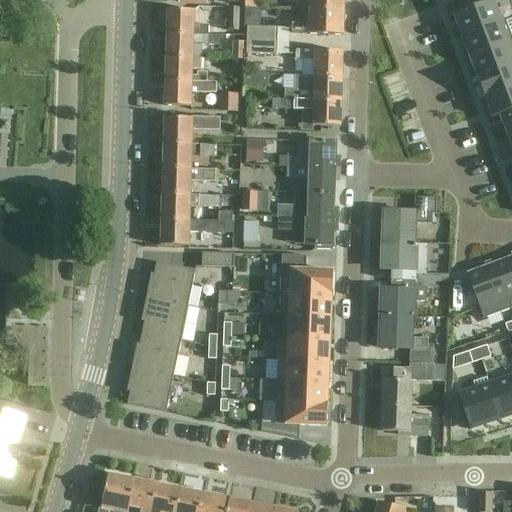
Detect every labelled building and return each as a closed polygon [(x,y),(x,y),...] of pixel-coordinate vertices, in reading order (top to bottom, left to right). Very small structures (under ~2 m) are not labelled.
[(245,0),(245,9),(255,9),(259,9),(259,0),(245,0)] [(309,0),(309,10),(343,11),(343,0),(309,0)] [(447,0),(449,4),(458,0),(462,0),(467,11),(493,1),(496,0),(447,0)] [(453,16),(461,37),(501,22),(493,1),(467,11),(453,16)] [(238,9),(228,8),(228,31),(238,31),(238,9)] [(245,9),(244,21),(254,21),(255,9),(245,9)] [(343,36),(343,11),(309,10),(309,25),(290,24),(289,34),(343,36)] [(167,11),(167,35),(208,36),(209,27),(199,26),(199,30),(193,30),(194,11),(167,11)] [(461,37),(469,57),(511,41),(511,38),(506,22),(506,21),(505,20),(501,21),(501,23),(461,37)] [(244,29),(244,43),(274,43),(275,29),(244,29)] [(221,36),(208,36),(167,35),(166,58),(201,59),(202,46),(221,47),(221,36)] [(511,41),(469,57),(477,78),(511,64),(511,41)] [(233,59),(243,60),(243,42),(233,42),(233,59)] [(274,57),(274,43),(244,43),(244,56),(274,57)] [(313,77),(341,78),(342,52),(294,51),(294,61),(313,61),(313,77)] [(201,59),(166,58),(165,83),(207,84),(207,74),(198,74),(198,78),(192,78),(192,70),(201,71),(201,59)] [(243,60),(233,59),(233,60),(233,73),(243,74),(243,60)] [(511,64),(477,78),(484,98),(511,87),(511,64)] [(267,76),(243,76),(243,88),(267,88),(267,76)] [(341,78),(313,77),(292,77),(292,91),(282,91),(282,100),(341,101),(341,78)] [(191,108),(191,94),(216,95),(217,84),(207,84),(165,83),(164,107),(191,108)] [(511,87),(484,98),(492,119),(500,116),(499,115),(511,110),(511,87)] [(219,95),(218,113),(238,113),(238,95),(219,95)] [(340,129),(341,101),(282,100),(282,102),(272,101),(272,112),(291,112),(312,113),(312,128),(340,129)] [(500,116),(507,136),(511,133),(511,110),(499,115),(500,116)] [(163,145),(191,146),(191,132),(219,132),(219,119),(191,119),(191,120),(164,119),(163,145)] [(264,141),(247,141),(247,164),(263,164),(264,141)] [(309,170),(338,171),(339,158),(335,158),(335,145),(309,144),(309,170)] [(215,147),(191,146),(163,145),(163,170),(190,171),(191,157),(214,158),(215,147)] [(287,168),(287,169),(300,170),(300,158),(279,157),(279,168),(287,168)] [(309,170),(300,170),(287,169),(286,180),(308,180),(308,195),(333,196),(334,183),(338,183),(338,171),(309,170)] [(163,170),(162,195),(190,196),(190,182),(216,183),(216,172),(190,171),(163,170)] [(242,192),(241,212),(255,212),(256,193),(242,192)] [(333,209),(333,196),(308,195),(295,194),(295,209),(279,208),(278,221),(283,222),(337,223),(337,209),(333,209)] [(219,196),(190,196),(162,195),(161,221),(189,222),(189,209),(219,209),(219,196)] [(383,212),(382,244),(414,245),(414,225),(430,226),(430,214),(439,214),(439,198),(414,197),(413,213),(383,212)] [(218,213),(218,223),(224,223),(232,223),(232,214),(218,213)] [(161,247),(188,248),(189,234),(224,235),(224,223),(218,223),(189,222),(161,221),(161,247)] [(337,235),(337,223),(283,222),(283,230),(305,230),(304,246),(315,247),(315,251),(332,252),(332,235),(337,235)] [(244,223),(243,243),(258,244),(258,223),(244,223)] [(414,245),(382,244),(381,270),(391,270),(391,281),(435,282),(435,283),(449,283),(449,276),(435,276),(426,275),(427,246),(414,245)] [(234,254),(202,254),(202,268),(233,269),(234,254)] [(510,305),(511,304),(511,256),(494,263),(510,305)] [(147,299),(188,307),(195,271),(157,263),(154,276),(151,275),(147,298),(147,299)] [(511,307),(511,304),(510,305),(494,263),(475,270),(467,274),(484,320),(511,309),(511,307)] [(333,274),(291,272),(290,295),(332,296),(333,274)] [(391,281),(391,292),(380,291),(380,316),(414,317),(414,303),(426,303),(426,288),(435,288),(435,283),(435,282),(391,281)] [(226,305),(227,293),(219,293),(218,305),(226,305)] [(332,297),(280,295),(279,317),(284,318),(284,317),(331,319),(332,297)] [(181,342),(188,307),(147,299),(146,299),(142,322),(144,323),(142,334),(181,342)] [(414,317),(380,316),(379,349),(410,350),(409,364),(411,365),(411,366),(446,367),(446,366),(434,366),(435,351),(427,350),(427,341),(411,340),(412,319),(414,319),(414,317)] [(284,318),(283,337),(283,338),(330,340),(331,319),(284,317),(284,318)] [(223,336),(231,336),(232,324),(224,324),(223,336)] [(132,369),(174,377),(181,342),(142,334),(140,346),(137,345),(132,368),(132,369)] [(209,336),(208,348),(217,348),(217,336),(209,336)] [(231,348),(231,336),(223,336),(223,348),(231,348)] [(278,360),(287,361),(287,360),(329,362),(330,340),(283,338),(283,337),(278,337),(278,360)] [(487,346),(478,349),(481,361),(491,358),(487,346)] [(217,348),(208,348),(208,360),(216,360),(217,348)] [(478,349),(468,352),(472,364),(481,361),(478,349)] [(286,382),(328,384),(329,362),(287,360),(287,361),(286,381),(286,382)] [(445,383),(446,367),(411,366),(411,371),(382,370),(382,382),(383,382),(383,407),(411,408),(412,382),(445,383)] [(222,367),(221,379),(230,379),(230,367),(222,367)] [(166,413),(174,377),(132,369),(132,370),(127,392),(130,393),(127,405),(166,413)] [(511,376),(488,384),(501,420),(511,416),(511,376)] [(230,379),(221,379),(221,391),(229,391),(230,379)] [(327,405),(328,384),(286,382),(286,381),(277,380),(276,403),(327,405)] [(207,396),(215,396),(215,384),(207,384),(207,396)] [(488,384),(457,394),(470,431),(501,420),(488,384)] [(443,399),(435,394),(430,402),(437,407),(443,399)] [(220,413),(228,413),(229,401),(221,401),(220,401),(220,413)] [(327,406),(327,405),(276,403),(275,425),(327,427),(328,406),(327,406)] [(411,408),(383,407),(382,432),(410,433),(409,437),(428,437),(428,416),(411,416),(411,408)] [(0,409),(0,471),(10,475),(15,458),(9,456),(18,426),(21,416),(0,409)] [(246,451),(286,455),(288,443),(247,438),(246,451)] [(434,454),(442,454),(442,440),(434,440),(434,454)] [(114,511),(114,510),(124,511),(127,511),(134,480),(108,474),(101,509),(99,509),(98,511),(109,511),(110,511),(113,511),(114,511)] [(151,511),(157,484),(134,480),(127,511),(128,511),(129,508),(142,510),(141,511),(151,511)] [(175,511),(180,489),(157,484),(151,511),(175,511)] [(180,489),(175,511),(198,511),(203,493),(180,489)] [(226,511),(229,499),(203,493),(198,511),(226,511)] [(491,511),(492,494),(487,494),(479,494),(478,511),(491,511)] [(250,511),(252,503),(229,499),(226,511),(250,511)] [(250,511),(274,511),(275,508),(252,503),(250,511)] [(404,511),(405,510),(378,503),(375,511),(404,511)] [(511,511),(511,503),(503,503),(503,511),(511,511)]
